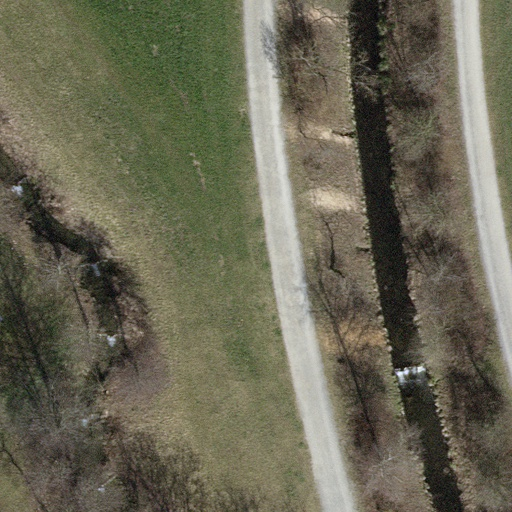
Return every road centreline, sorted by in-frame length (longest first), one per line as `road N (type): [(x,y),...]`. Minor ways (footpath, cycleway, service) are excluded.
road 1 (track): [(260,0),(283,243),(337,511)]
road 2 (track): [(511,322),(471,97),(465,0)]
